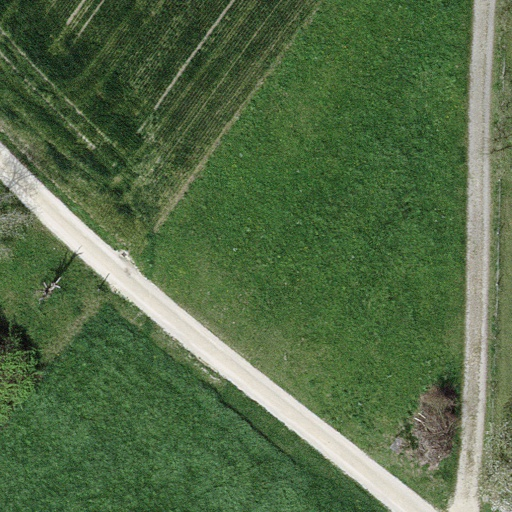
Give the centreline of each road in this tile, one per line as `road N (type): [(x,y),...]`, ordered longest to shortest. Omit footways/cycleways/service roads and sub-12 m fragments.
road 1 (track): [(0,154),(116,267),(415,511)]
road 2 (track): [(464,511),(490,0)]
